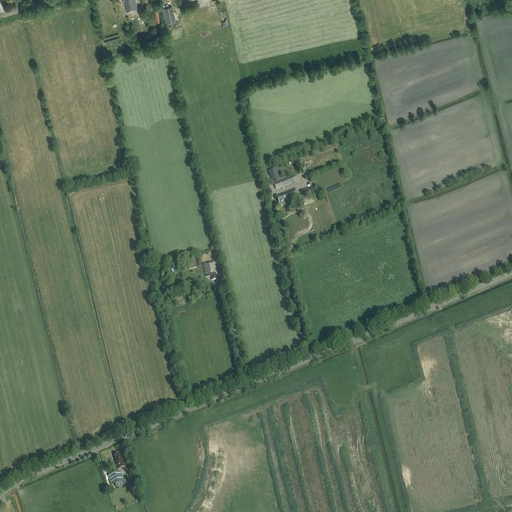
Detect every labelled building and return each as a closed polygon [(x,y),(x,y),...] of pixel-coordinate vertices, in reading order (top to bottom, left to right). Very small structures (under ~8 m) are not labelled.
[(123,0),(124,1),(123,1),(125,12),(137,9),(134,0),(123,0)] [(175,21),(172,6),(161,9),(165,24),(175,21)] [(274,183),(276,189),(297,182),(294,176),(274,183)] [(313,187),(303,190),(305,197),(315,194),(313,187)] [(280,205),(299,198),(295,188),(283,193),(283,194),(277,196),(280,205)] [(204,264),(204,266),(206,277),(207,277),(211,276),(212,280),(217,279),(216,274),(217,273),(214,262),(204,264)] [(124,466),(125,466),(122,457),(121,457),(119,454),(114,455),(116,461),(115,461),(118,468),(124,466)] [(108,476),(111,485),(115,484),(117,488),(123,485),(123,483),(124,482),(123,481),(125,480),(124,476),(122,477),(120,472),(108,476)]
